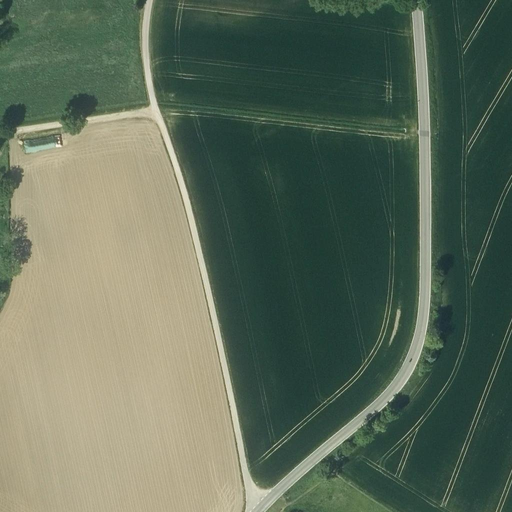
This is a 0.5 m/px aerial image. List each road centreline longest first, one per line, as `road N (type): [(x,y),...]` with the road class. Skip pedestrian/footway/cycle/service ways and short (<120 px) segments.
road 1 (secondary): [(417,0),(427,136),(424,328),(401,382),(259,511)]
road 2 (track): [(259,511),(196,240),(155,111),(144,45),(148,0)]
road 3 (track): [(155,111),(0,134)]
